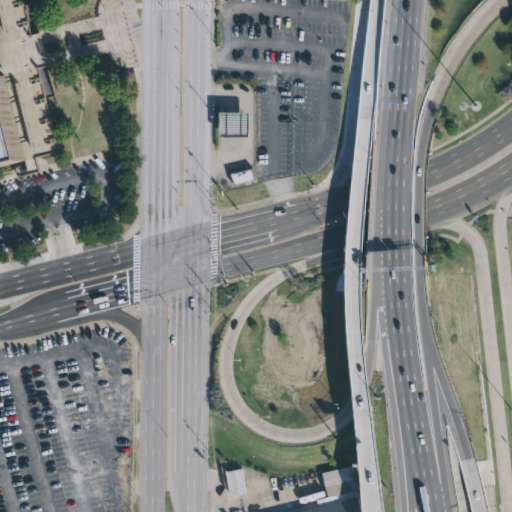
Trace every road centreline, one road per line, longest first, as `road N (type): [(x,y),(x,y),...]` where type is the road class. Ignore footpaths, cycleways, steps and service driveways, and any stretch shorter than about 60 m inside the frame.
road 1 (motorway): [(374,0),(353,275),(376,511)]
road 2 (motorway): [(373,305),(363,383),(332,424),(299,434),(260,425),(242,412),(227,381),(230,342),(257,295),(360,237)]
road 3 (primary): [(423,219),(467,231),(481,253),(509,511)]
road 4 (primary): [(192,240),(195,0)]
road 5 (secondary): [(363,0),(352,154),(305,211)]
road 6 (primary): [(155,283),(152,511)]
road 7 (primary): [(511,125),(408,182),(305,211)]
road 8 (primary): [(193,463),(192,274)]
road 9 (motorway): [(506,0),(455,55),(427,115),(420,158)]
road 10 (primary): [(158,75),(155,250)]
road 11 (primary): [(192,274),(360,237)]
road 12 (primary): [(360,237),(423,219),(511,171)]
road 13 (motorway): [(402,0),(392,161)]
road 14 (motorway): [(428,351),(441,511)]
road 15 (primary): [(155,250),(0,285)]
road 16 (primary): [(511,348),(500,233),(511,193)]
road 17 (motorway): [(411,393),(433,511)]
